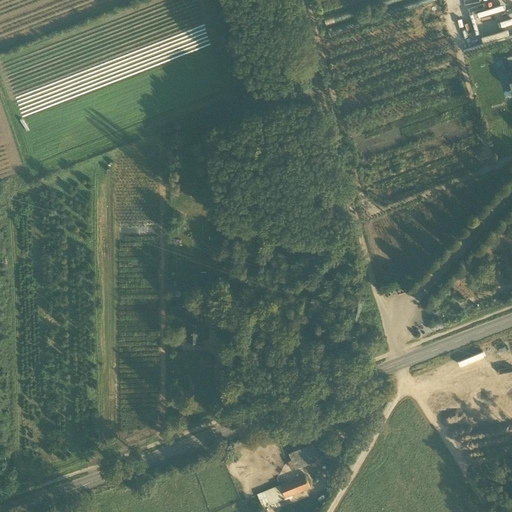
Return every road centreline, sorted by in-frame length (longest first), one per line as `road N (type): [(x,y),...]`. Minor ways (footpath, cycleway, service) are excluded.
road 1 (secondary): [(394,364),(3,511)]
road 2 (unclassified): [(394,364),(293,0)]
road 3 (track): [(491,511),(394,364)]
road 4 (secondary): [(511,319),(394,364)]
